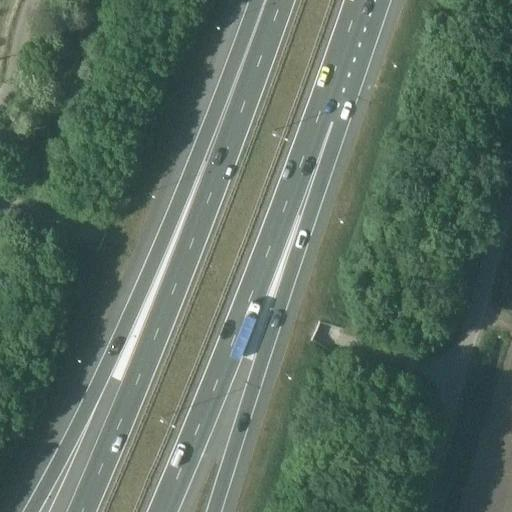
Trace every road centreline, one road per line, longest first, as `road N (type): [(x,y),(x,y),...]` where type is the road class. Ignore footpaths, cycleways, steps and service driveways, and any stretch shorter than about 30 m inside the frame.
road 1 (motorway): [(272,0),(122,336),(31,511)]
road 2 (motorway): [(281,0),(83,511)]
road 3 (motorway): [(167,511),(323,110)]
road 4 (motorway): [(215,511),(323,110)]
road 5 (unclassified): [(417,511),(511,200)]
